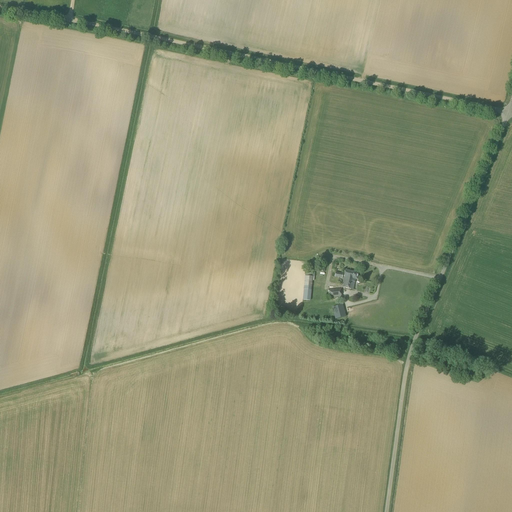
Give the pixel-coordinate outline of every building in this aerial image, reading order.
[(345,271),(342,284),(345,284),(345,282),(348,283),(348,280),(355,281),(355,279),(357,280),(358,274),(345,271)] [(306,272),(305,276),(312,277),(312,281),(314,281),(315,273),(306,272)] [(312,281),(312,277),(304,276),(303,290),(302,300),(310,301),(312,281)] [(345,284),(342,284),(342,287),(353,290),(355,281),(348,280),(348,283),(345,282),(345,284)] [(328,298),(341,297),(340,289),(327,290),(328,298)] [(335,319),(346,317),(342,305),(332,308),(335,319)]
